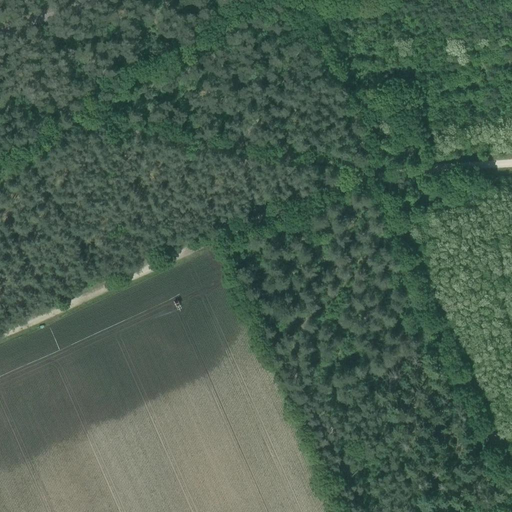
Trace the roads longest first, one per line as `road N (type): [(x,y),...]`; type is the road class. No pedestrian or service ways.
road 1 (track): [(0,113),(275,155),(361,181)]
road 2 (track): [(374,177),(511,484)]
road 3 (track): [(142,273),(84,132),(113,37),(107,0)]
road 4 (track): [(341,187),(380,175),(511,162)]
road 5 (track): [(0,337),(142,273)]
road 6 (track): [(142,273),(262,219)]
